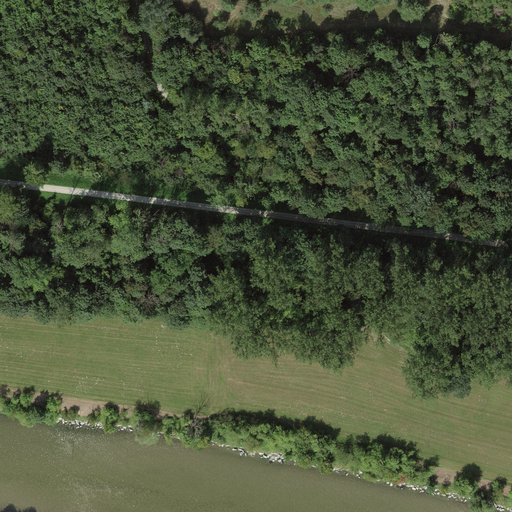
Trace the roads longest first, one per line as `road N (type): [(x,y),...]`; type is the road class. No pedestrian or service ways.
road 1 (track): [(511,246),(0,182)]
road 2 (track): [(139,0),(162,92),(177,105),(511,152)]
